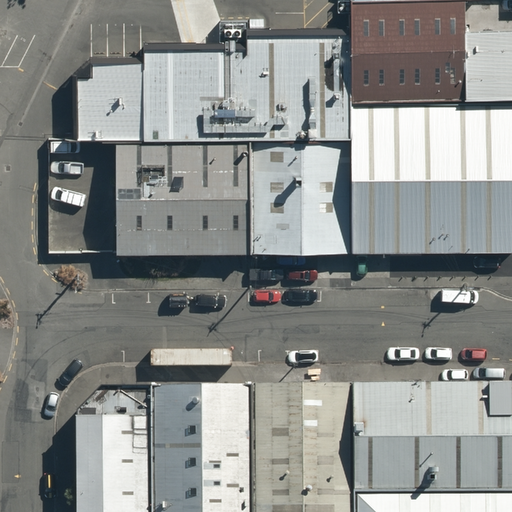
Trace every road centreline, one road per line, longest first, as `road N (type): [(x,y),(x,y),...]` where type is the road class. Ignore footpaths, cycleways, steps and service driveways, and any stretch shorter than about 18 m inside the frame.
road 1 (unclassified): [(511,336),(113,337),(63,350)]
road 2 (unclassified): [(63,350),(14,270),(2,210),(17,144),(82,0)]
road 3 (unclassified): [(63,350),(33,400),(22,455),(23,511)]
